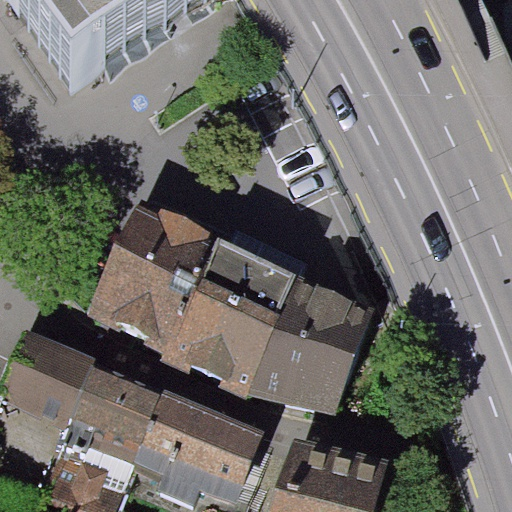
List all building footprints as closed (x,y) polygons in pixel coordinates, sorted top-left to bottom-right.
[(9,0),(71,94),(216,0),(9,0)] [(214,252),(140,219),(91,326),(165,360),(214,252)] [(249,398),(297,288),(214,252),(165,360),(249,398)] [(334,419),(369,324),(297,288),(249,398),(334,419)] [(84,405),(13,378),(0,412),(0,479),(49,498),(84,405)] [(49,498),(88,511),(126,511),(138,487),(169,413),(94,381),(84,405),(49,498)] [(197,511),(237,511),(262,452),(169,413),(138,487),(197,511)] [(378,511),(383,492),(291,468),(275,511),(378,511)]
